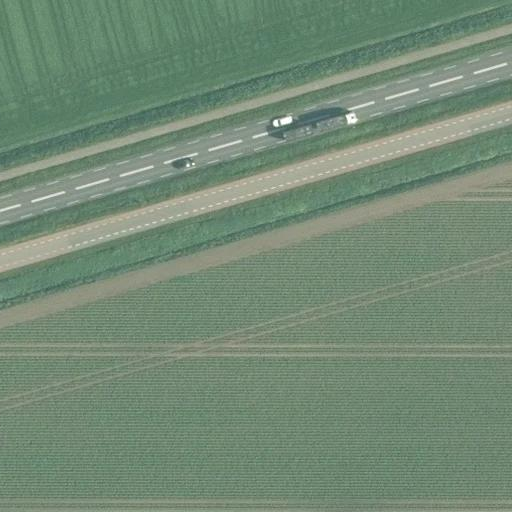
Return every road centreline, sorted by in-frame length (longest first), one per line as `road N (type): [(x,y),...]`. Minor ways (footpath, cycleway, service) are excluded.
road 1 (primary): [(511,63),(0,213)]
road 2 (unclassified): [(0,263),(511,113)]
